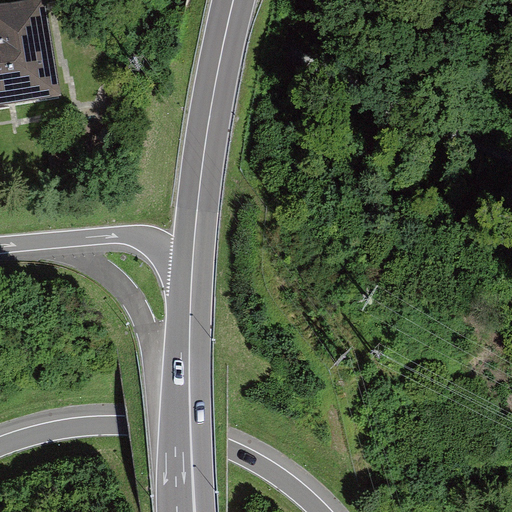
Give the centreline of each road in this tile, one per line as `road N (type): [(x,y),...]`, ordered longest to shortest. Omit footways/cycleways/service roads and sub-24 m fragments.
road 1 (motorway): [(317,511),(274,475),(180,435),(99,426),(0,447)]
road 2 (track): [(511,159),(407,113),(210,0)]
road 3 (trunk): [(235,0),(207,136),(191,288)]
road 4 (trunk): [(195,511),(191,288)]
road 5 (trunk): [(0,248),(137,237),(158,246),(191,288)]
